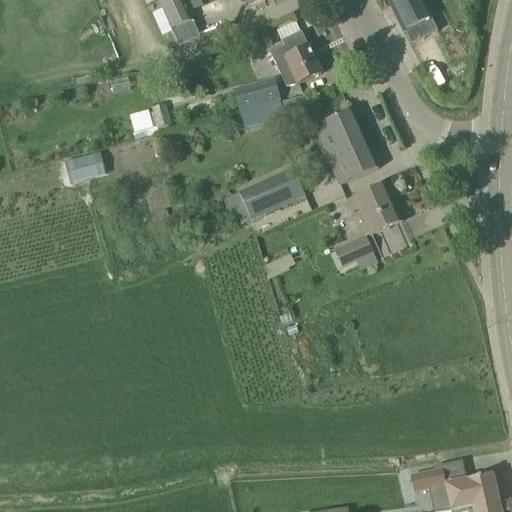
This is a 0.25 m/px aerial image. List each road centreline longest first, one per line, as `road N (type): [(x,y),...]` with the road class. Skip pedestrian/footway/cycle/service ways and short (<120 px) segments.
road 1 (residential): [(500,141),(421,121),(358,0)]
road 2 (tertiary): [(511,355),(500,141)]
